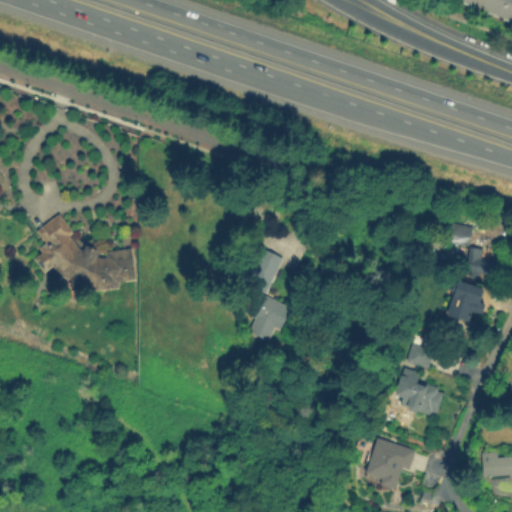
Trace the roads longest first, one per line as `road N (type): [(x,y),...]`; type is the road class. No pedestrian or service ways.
road 1 (motorway): [(511,128),(136,0)]
road 2 (motorway): [(232,62),(511,156)]
road 3 (residential): [(0,63),(238,147)]
road 4 (residential): [(511,314),(445,465),(451,495),(468,511)]
road 5 (motorway): [(50,0),(232,62)]
road 6 (tertiary): [(358,0),(511,69)]
